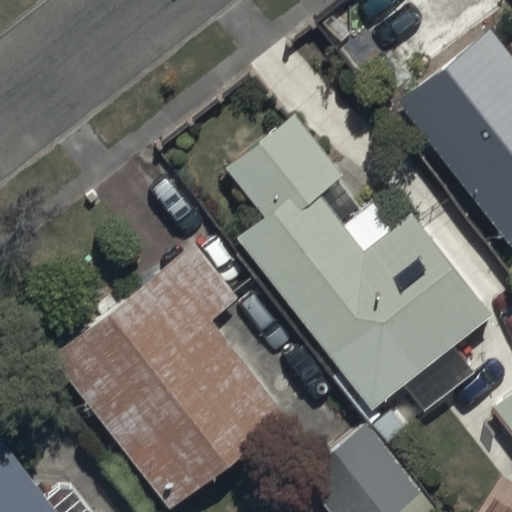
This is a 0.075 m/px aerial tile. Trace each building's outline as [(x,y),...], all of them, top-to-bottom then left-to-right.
[(397,87),(510,235),(511,233),(511,42),(491,15),(397,87)] [(225,158),(263,207),(238,226),(289,292),(369,397),(489,306),(408,201),(361,237),(320,184),(344,166),(296,104),(225,158)] [(48,338),(170,498),(286,411),(210,312),(238,291),(191,229),(163,251),(48,338)] [(511,385),(491,401),(511,428),(511,385)] [(302,458),(343,511),(439,511),(362,412),(302,458)] [(0,511),(111,511),(101,499),(83,511),(64,511),(0,428),(0,511)]
